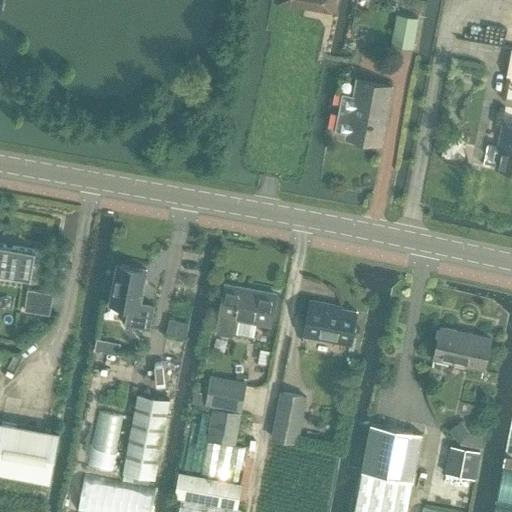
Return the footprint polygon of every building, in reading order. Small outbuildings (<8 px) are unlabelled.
[(274,0),(274,1),(335,12),(336,0),(274,0)] [(397,14),(392,44),(412,48),(418,17),(397,14)] [(342,92),(335,130),(346,132),(345,137),(381,143),(392,86),(356,79),(353,94),(342,92)] [(501,138),(496,166),(511,169),(511,126),(502,124),(500,138),(501,138)] [(0,271),(29,277),(34,250),(0,243),(0,271)] [(116,264),(109,303),(124,306),(127,311),(124,324),(150,329),(154,304),(140,302),(146,270),(116,264)] [(218,314),(219,314),(216,333),(233,335),(236,317),(269,324),(275,293),(224,283),(218,314)] [(24,308),(48,313),(52,294),(28,289),(24,308)] [(310,299),(303,335),(349,343),(356,311),(329,306),(330,303),(310,299)] [(440,325),(433,356),(483,367),(489,337),(440,325)] [(96,339),(94,350),(106,352),(108,342),(96,339)] [(212,406),(201,475),(178,471),(174,497),(180,498),(177,511),(238,511),(239,508),(237,507),(242,483),(239,483),(240,481),(246,446),(236,444),(246,383),(211,377),(206,405),(212,406)] [(298,443),(307,395),(280,390),(271,438),(298,443)] [(123,473),(155,478),(169,400),(137,394),(123,473)] [(98,410),(87,466),(112,471),(123,415),(98,410)] [(449,429),(458,441),(470,433),(461,421),(449,429)] [(1,422),(0,425),(0,472),(51,482),(60,433),(1,422)] [(370,424),(353,511),(406,511),(421,433),(370,424)] [(505,458),(503,466),(506,466),(511,468),(511,463),(511,459),(508,459),(505,458)] [(86,511),(151,511),(156,489),(84,475),(77,510),(86,511)]
